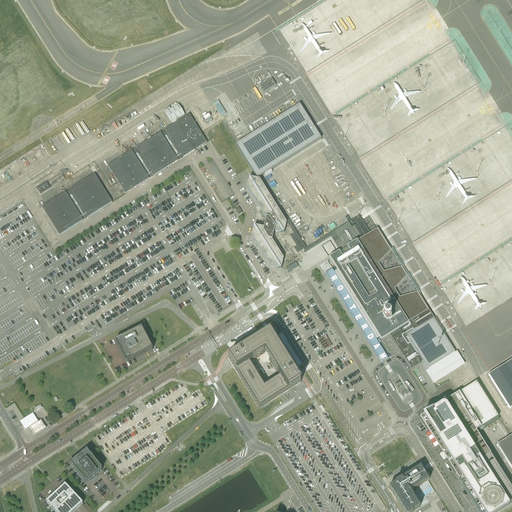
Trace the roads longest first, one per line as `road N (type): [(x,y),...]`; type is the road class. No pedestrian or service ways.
road 1 (unclassified): [(0,207),(23,192),(56,244),(191,162)]
road 2 (unclassified): [(205,338),(166,304),(0,388)]
road 3 (unclassified): [(457,511),(400,429),(362,456),(395,511)]
road 4 (unclassified): [(246,326),(270,312),(318,383),(245,433)]
road 5 (unclassified): [(104,511),(222,403)]
road 6 (unclassified): [(191,162),(210,151),(250,214),(240,240)]
